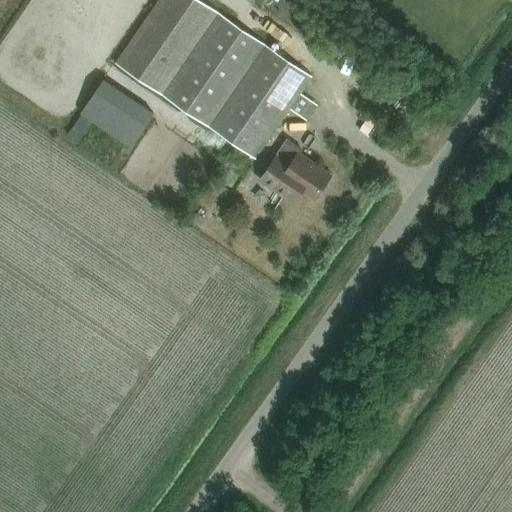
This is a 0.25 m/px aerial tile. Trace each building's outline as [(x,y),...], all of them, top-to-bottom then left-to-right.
[(202,0),(159,0),(117,62),(258,158),(292,108),(309,120),(319,105),(302,93),(314,76),(202,0)] [(352,43),(345,39),(337,52),(344,56),(352,43)] [(131,147),(154,113),(104,79),(81,113),(131,147)] [(294,202),(302,190),(315,199),(331,175),(300,154),(303,150),(288,140),(262,179),(294,202)] [(192,218),(202,227),(207,221),(197,212),(192,218)]
